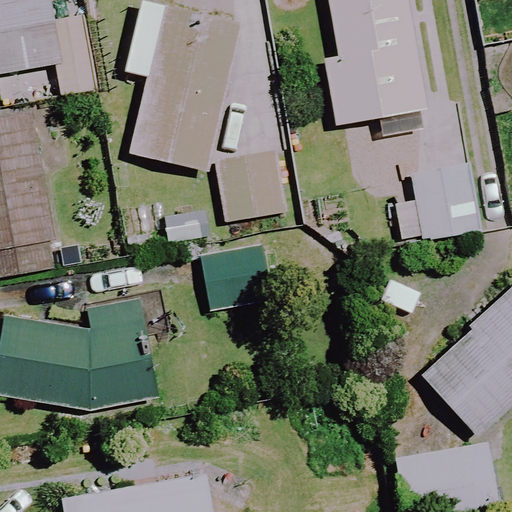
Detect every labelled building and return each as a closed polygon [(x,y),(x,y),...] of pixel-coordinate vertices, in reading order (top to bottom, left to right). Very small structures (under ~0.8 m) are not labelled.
[(0,0),(0,78),(63,70),(52,0),(0,0)] [(425,112),(405,0),(328,0),(339,59),(325,61),(336,128),(425,112)] [(159,23),(124,14),(114,58),(148,66),(127,155),(207,174),(242,29),(162,10),(159,23)] [(0,277),(53,270),(31,114),(0,118),(0,277)] [(285,216),(279,156),(219,163),(225,222),(285,216)] [(479,232),(467,166),(412,176),(417,203),(394,208),(401,247),(479,232)] [(210,239),(206,210),(162,216),(166,245),(210,239)] [(268,303),(259,247),(199,257),(208,313),(268,303)] [(511,406),(511,294),(422,378),(478,438),(511,406)] [(7,317),(0,358),(0,400),(100,417),(158,406),(138,300),(80,311),(83,330),(7,317)] [(485,511),(499,508),(482,444),(393,468),(404,511),(485,511)] [(209,511),(204,479),(62,503),(63,511),(209,511)]
